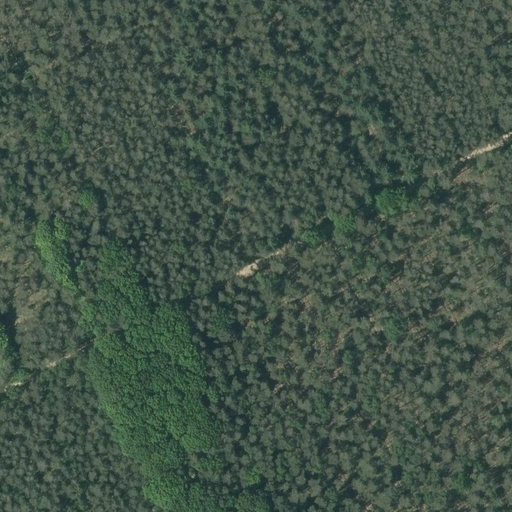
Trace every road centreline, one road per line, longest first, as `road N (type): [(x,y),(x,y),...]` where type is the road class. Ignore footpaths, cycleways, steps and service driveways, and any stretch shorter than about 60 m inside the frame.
road 1 (track): [(0,390),(511,135)]
road 2 (track): [(90,345),(176,508)]
